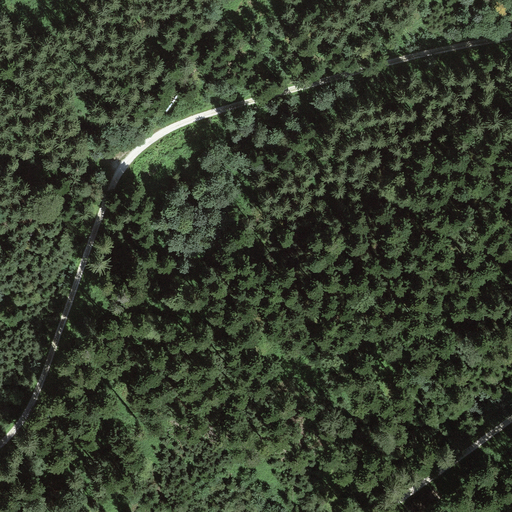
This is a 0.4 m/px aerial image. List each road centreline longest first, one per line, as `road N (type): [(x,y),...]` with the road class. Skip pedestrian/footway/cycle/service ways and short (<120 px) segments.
road 1 (track): [(511,38),(374,66),(199,118),(143,146),(112,188),(33,402),(0,444)]
road 2 (track): [(383,511),(511,419)]
